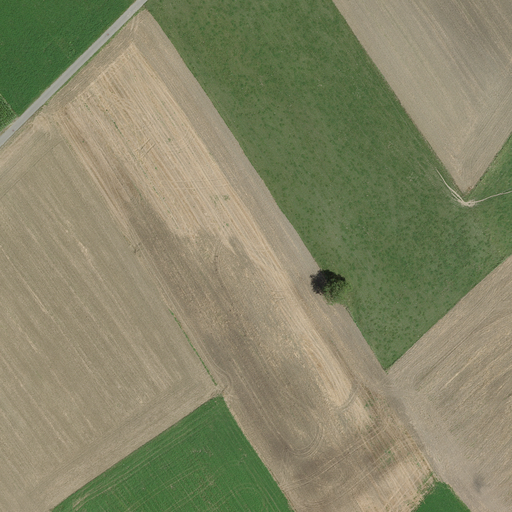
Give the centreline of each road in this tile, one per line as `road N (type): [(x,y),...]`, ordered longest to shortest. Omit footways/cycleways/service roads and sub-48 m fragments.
road 1 (residential): [(0,141),(143,0)]
road 2 (track): [(473,511),(396,394)]
